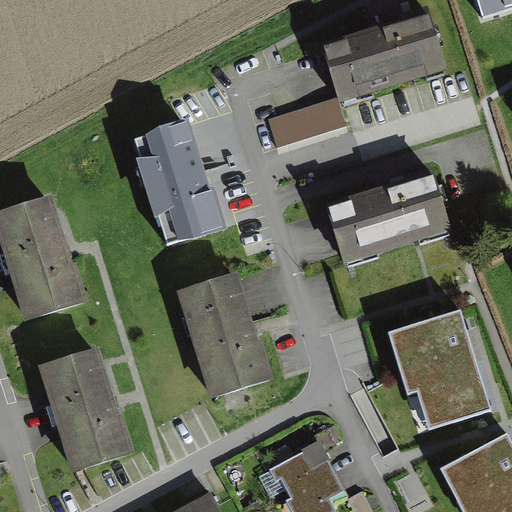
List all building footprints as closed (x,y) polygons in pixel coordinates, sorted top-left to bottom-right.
[(511,0),(476,0),(482,19),(511,9),(511,0)] [(426,13),(324,43),(340,97),(442,67),(426,13)] [(186,127),(136,142),(168,242),(217,226),(186,127)] [(432,175),(329,205),(344,259),(447,229),(432,175)] [(47,200),(0,215),(0,231),(27,315),(79,298),(47,200)] [(232,278),(183,293),(213,393),(262,378),(232,278)] [(425,433),(506,408),(475,307),(394,331),(425,433)] [(95,352),(43,368),(75,467),(126,451),(95,352)] [(286,449),(265,460),(273,477),(279,474),(290,497),(334,474),(323,454),(336,447),(329,435),(289,455),(286,449)] [(511,511),(511,437),(454,470),(478,511),(511,511)] [(334,474),(290,497),(297,511),(335,511),(329,498),(343,491),(334,474)] [(371,511),(361,494),(348,501),(354,511),(371,511)] [(217,511),(210,498),(182,511),(217,511)]
